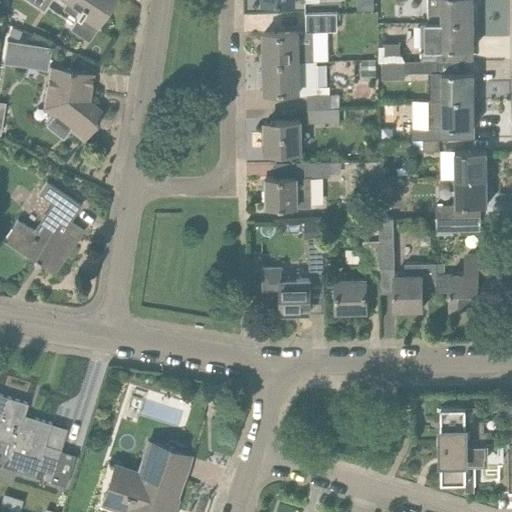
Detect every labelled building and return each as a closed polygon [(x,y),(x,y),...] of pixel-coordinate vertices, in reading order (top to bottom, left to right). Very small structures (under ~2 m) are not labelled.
[(27,0),(43,10),(49,0),(62,0),(66,2),(80,11),(75,18),(70,27),(89,38),(96,26),(114,0),(27,0)] [(427,0),(428,21),(420,21),(420,22),(473,22),(472,0),(427,0)] [(265,33),(263,33),(264,47),(267,47),(268,62),(313,61),(312,33),(336,33),(336,14),(305,14),(305,32),(299,32),(265,33)] [(420,22),(421,62),(438,62),(438,61),(465,61),(465,49),(473,49),(473,39),(473,22),(420,22)] [(21,31),(12,27),(9,35),(18,39),(21,31)] [(16,42),(1,43),(2,59),(17,58),(16,42)] [(268,78),(264,78),(264,92),(267,92),(298,92),(298,95),(306,95),(306,97),(306,109),(330,109),(330,94),(316,95),(316,62),(313,62),(313,61),(268,62),(268,78)] [(406,62),(381,62),(382,80),(404,79),(404,73),(422,73),(429,73),(430,73),(431,87),(442,87),(442,100),(474,100),(473,75),(473,73),(465,73),(441,73),(438,73),(438,62),(421,62),(406,62)] [(49,66),(45,91),(51,92),(49,106),(71,124),(68,129),(83,141),(84,139),(99,121),(96,119),(83,109),(89,102),(88,101),(91,81),(92,73),(49,66)] [(421,129),(412,129),(413,140),(414,140),(422,140),(438,140),(465,139),(465,127),(474,127),(474,100),(442,100),(430,100),(428,100),(429,129),(421,129)] [(330,109),(306,109),(307,123),(338,122),(338,109),(330,109)] [(266,122),(265,122),(265,135),(267,135),(267,151),(301,150),(301,122),(266,122)] [(438,140),(422,140),(422,151),(439,151),(438,140)] [(486,151),(454,151),(454,180),(486,180),(486,151)] [(296,177),(266,177),(266,178),(266,206),(296,205),(296,208),(311,207),(311,177),(329,176),(328,161),(295,162),(295,163),(296,177)] [(455,205),(435,205),(435,218),(452,217),(480,217),(480,205),(487,205),(486,180),(454,180),(455,205)] [(17,220),(3,240),(53,275),(83,231),(70,222),(80,206),(46,181),(37,194),(51,203),(55,206),(36,234),(32,230),(17,220)] [(452,217),(452,231),(480,231),(480,230),(480,217),(452,217)] [(319,222),(304,222),(304,240),(320,240),(319,222)] [(378,240),(362,240),(363,269),(378,269),(378,240)] [(393,240),(378,240),(378,269),(393,268),(393,240)] [(322,241),(308,241),(309,275),(322,275),(322,241)] [(444,274),(436,274),(436,281),(436,292),(450,292),(450,309),(478,308),(478,278),(490,278),(489,256),(464,256),(464,272),(450,273),(450,274),(444,274)] [(405,273),(393,273),(394,293),(394,309),(395,309),(422,309),(422,281),(436,281),(436,274),(435,274),(435,264),(435,263),(418,264),(405,264),(405,273)] [(281,268),(263,268),(263,292),(281,292),(281,312),(298,312),(306,312),(306,304),(310,304),(310,279),(307,280),(281,280),(281,268)] [(366,277),(335,277),(336,311),(353,311),(353,309),(361,309),(361,311),(367,310),(366,277)] [(0,440),(8,443),(5,455),(16,458),(13,470),(50,481),(65,486),(74,455),(59,451),(66,428),(51,424),(34,419),(33,423),(22,420),(23,415),(27,404),(0,395),(0,440)] [(464,406),(441,407),(441,444),(486,444),(486,432),(483,432),(483,423),(466,423),(465,406),(464,406)] [(114,462),(99,505),(121,511),(120,511),(174,511),(178,502),(179,498),(175,497),(189,454),(148,441),(139,470),(119,463),(114,462)] [(486,444),(441,444),(441,481),(465,481),(466,481),(466,462),(485,461),(485,455),(486,455),(486,444)]
